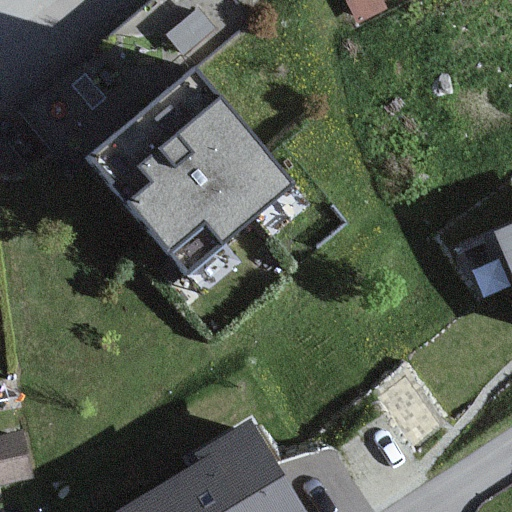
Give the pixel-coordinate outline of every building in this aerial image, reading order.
[(73,170),(85,160),(194,70),(253,21),(235,0),(151,0),(21,108),(73,170)] [(194,70),(85,160),(201,298),(243,263),(227,243),(252,221),(269,242),(310,208),(194,70)] [(511,227),(494,235),(511,280),(511,227)] [(113,511),(308,511),(253,419),(208,446),(213,453),(113,511)] [(23,432),(0,435),(0,483),(30,479),(23,432)]
